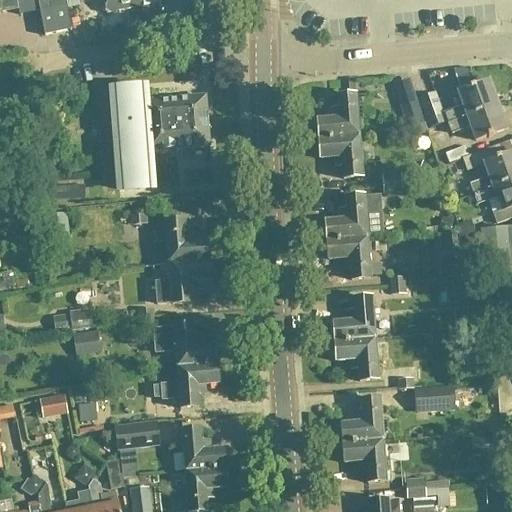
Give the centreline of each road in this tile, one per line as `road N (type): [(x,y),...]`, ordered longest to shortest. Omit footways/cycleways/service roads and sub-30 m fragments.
road 1 (tertiary): [(292,511),(262,68)]
road 2 (residential): [(261,28),(39,62),(0,143)]
road 3 (residential): [(262,68),(511,47)]
